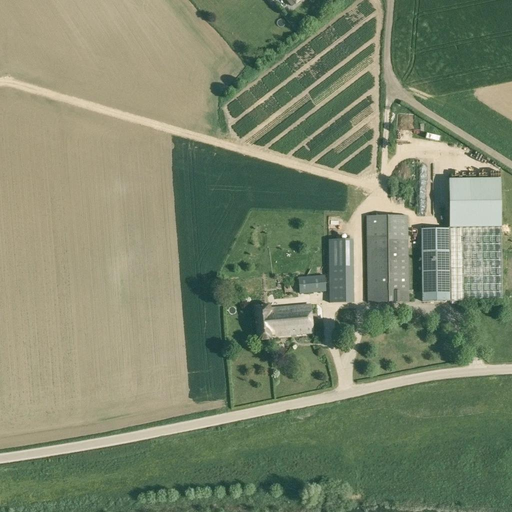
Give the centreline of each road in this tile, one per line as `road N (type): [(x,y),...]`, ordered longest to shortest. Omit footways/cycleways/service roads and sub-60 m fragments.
road 1 (unclassified): [(0,458),(511,370)]
road 2 (track): [(511,165),(393,88),(386,71),(390,0)]
